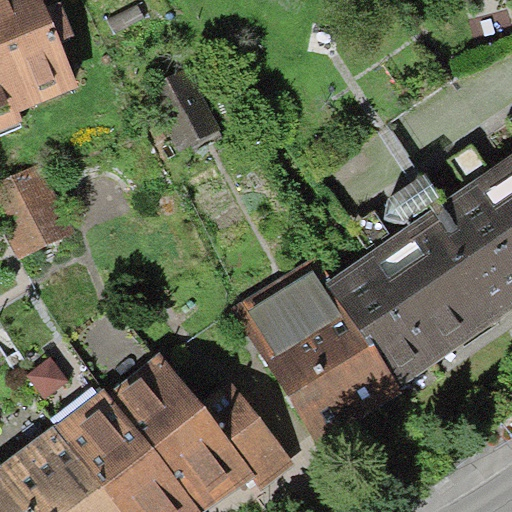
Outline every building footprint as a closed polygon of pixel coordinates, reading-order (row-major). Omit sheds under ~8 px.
[(0,0),(0,134),(23,125),(18,114),(79,89),(62,47),(77,40),(63,6),(49,12),(44,0),(0,0)] [(179,76),(150,92),(179,145),(208,129),(179,76)] [(511,157),(331,280),(321,287),(335,309),(339,306),(395,392),(511,313),(511,157)] [(40,166),(0,185),(0,231),(15,262),(73,234),(40,166)] [(335,309),(321,287),(331,280),(317,259),(235,312),(319,441),(395,392),(339,306),(335,309)] [(104,394),(194,511),(209,511),(252,479),(260,489),(290,466),(232,390),(203,413),(157,354),(104,394)] [(45,365),(28,379),(41,396),(59,383),(45,365)] [(54,431),(113,511),(194,511),(104,394),(54,431)] [(113,511),(54,431),(0,472),(0,511),(113,511)]
